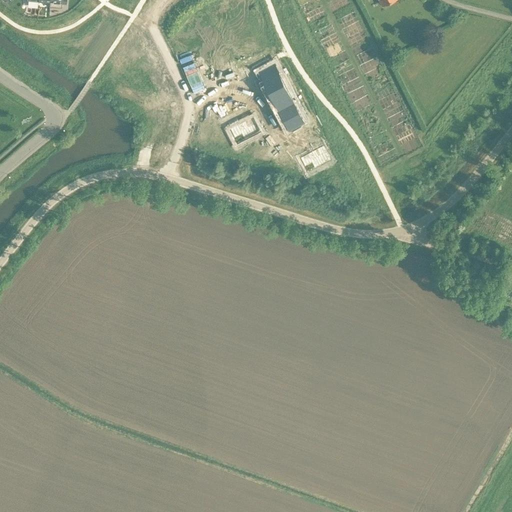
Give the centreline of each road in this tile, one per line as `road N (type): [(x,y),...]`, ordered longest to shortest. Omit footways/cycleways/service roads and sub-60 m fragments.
road 1 (unclassified): [(164,177),(348,233),(388,233),(437,213),(511,132)]
road 2 (unclassified): [(0,265),(68,188),(103,174),(164,177)]
road 3 (residential): [(0,76),(55,118),(0,172)]
road 4 (residential): [(187,106),(239,84),(274,117),(285,144)]
